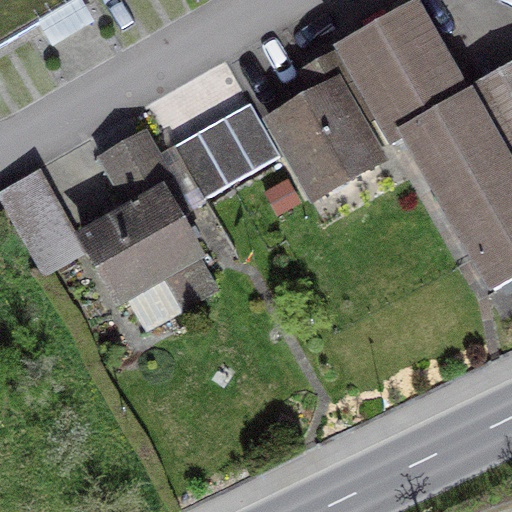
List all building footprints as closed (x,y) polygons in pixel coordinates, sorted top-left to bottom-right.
[(0,0),(0,51),(88,0),(0,0)] [(343,58),(397,145),(489,311),(511,298),(511,82),(470,106),(422,20),(343,58)] [(397,145),(343,58),(299,87),(313,112),(271,135),(315,215),(387,176),(377,156),(397,145)] [(197,134),(228,189),(275,164),(244,108),(197,134)] [(228,189),(197,134),(170,148),(201,204),(228,189)] [(83,247),(119,310),(199,263),(168,208),(184,199),(153,145),(103,173),(131,220),(83,247)]
